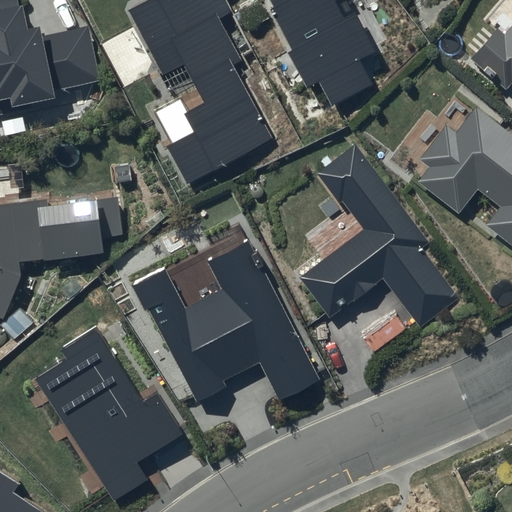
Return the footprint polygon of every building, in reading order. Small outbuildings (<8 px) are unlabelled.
[(18,0),(0,0),(0,117),(23,113),(22,109),(54,103),(51,91),(99,82),(87,27),(39,37),(38,33),(29,35),(24,11),(21,12),(18,0)] [(151,0),(128,12),(163,79),(178,71),(198,108),(179,118),(189,138),(167,150),(186,187),(273,142),(227,53),(235,49),(219,19),(232,13),(225,0),(151,0)] [(271,0),(297,47),(289,52),(307,86),(319,79),(333,105),(374,83),(359,55),(375,47),(355,10),(344,16),(334,0),(271,0)] [(470,61),(506,92),(511,85),(511,27),(504,37),(497,31),(470,61)] [(418,163),(428,171),(417,185),(457,215),(477,190),(501,207),(484,229),(511,249),(511,136),(475,109),(456,134),(446,126),(418,163)] [(429,240),(355,144),(319,172),(362,229),(299,278),(330,318),(382,279),(419,328),(459,297),(420,247),(429,240)] [(0,207),(0,320),(2,321),(20,279),(19,265),(43,262),(43,264),(103,256),(101,240),(123,238),(118,200),(47,209),(46,201),(0,207)] [(320,379),(247,239),(208,259),(222,287),(186,306),(165,266),(134,282),(194,397),(260,362),(280,400),(320,379)] [(135,460),(180,433),(156,395),(146,401),(98,323),(61,345),(68,357),(35,378),(112,503),(147,481),(135,460)]
